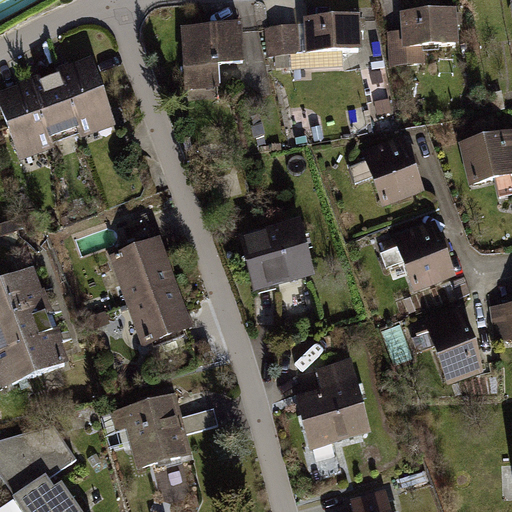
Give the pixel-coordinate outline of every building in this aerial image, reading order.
[(438,46),(460,44),(458,21),(458,11),(402,14),(404,32),(390,33),(392,66),(423,63),(423,54),(439,53),(438,46)] [(303,20),(304,27),(306,56),(363,53),(361,27),(361,17),(303,20)] [(206,26),(182,28),(186,88),(219,86),(218,67),(243,66),(240,24),(206,26)] [(267,58),(306,56),(304,27),(266,30),(267,58)] [(55,70),(58,77),(80,134),(82,140),(114,127),(91,60),(69,68),(68,66),(64,67),(55,70)] [(35,78),(30,80),(53,144),(80,134),(58,77),(42,83),(40,76),(35,78)] [(16,88),(0,93),(0,109),(20,163),(55,150),(53,144),(30,80),(25,82),(15,86),(16,88)] [(389,100),(375,103),(377,116),(392,113),(389,100)] [(511,133),(490,138),(459,145),(469,187),(495,182),(499,200),(511,197),(511,183),(511,178),(511,177),(511,133)] [(404,137),(363,153),(385,209),(426,193),(415,166),(404,137)] [(434,221),(393,237),(394,240),(381,245),(384,254),(382,255),(387,268),(403,262),(415,294),(456,278),(446,251),(434,221)] [(300,223),(239,239),(254,295),(315,279),(300,223)] [(127,306),(178,287),(160,240),(110,257),(127,306)] [(34,271),(0,283),(0,321),(46,304),(34,271)] [(464,280),(452,284),(458,300),(470,296),(464,280)] [(178,287),(127,306),(144,349),(195,330),(178,287)] [(0,355),(58,334),(46,304),(0,321),(0,355)] [(511,305),(491,309),(497,347),(511,344),(511,305)] [(425,324),(415,327),(419,336),(429,332),(450,387),(486,374),(476,345),(462,308),(424,322),(425,324)] [(69,365),(58,334),(0,355),(0,385),(1,390),(69,365)] [(318,371),(323,390),(296,398),(310,452),(370,436),(350,362),(318,371)] [(175,396),(112,413),(117,434),(126,431),(137,471),(191,457),(185,436),(181,420),(175,396)] [(214,411),(181,420),(185,436),(218,427),(214,411)] [(0,441),(0,478),(15,500),(12,501),(19,511),(77,511),(60,486),(53,491),(47,482),(76,461),(53,427),(0,441)] [(355,511),(387,511),(383,495),(353,503),(355,511)]
